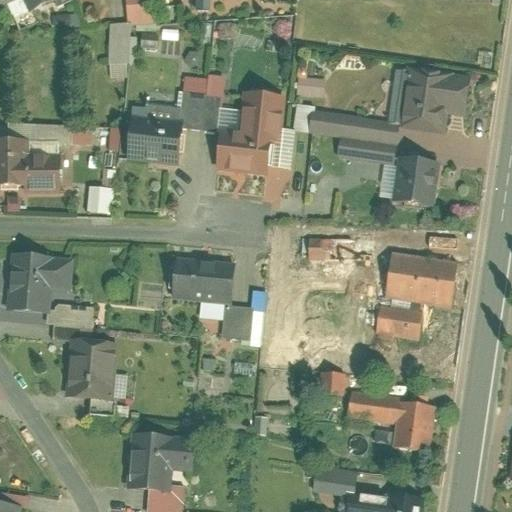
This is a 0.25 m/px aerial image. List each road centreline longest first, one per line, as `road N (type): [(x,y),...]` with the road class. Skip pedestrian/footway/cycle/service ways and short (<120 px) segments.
road 1 (secondary): [(463,511),(511,161)]
road 2 (residential): [(0,229),(178,237),(266,214)]
road 3 (residential): [(0,372),(87,511)]
